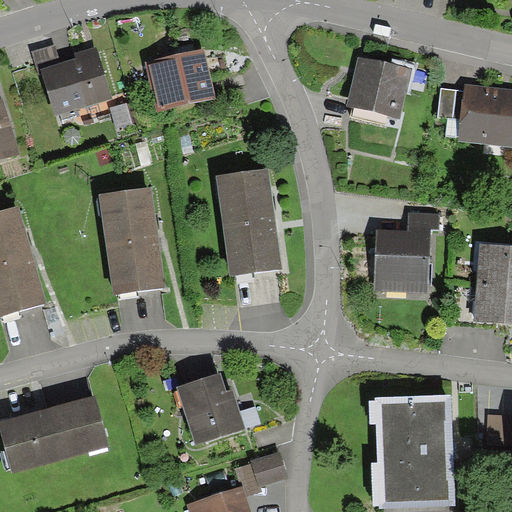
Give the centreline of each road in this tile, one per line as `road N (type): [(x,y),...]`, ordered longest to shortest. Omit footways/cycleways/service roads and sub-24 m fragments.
road 1 (residential): [(322,353),(328,240),(308,139),(268,43),(265,0)]
road 2 (residential): [(322,353),(222,344),(126,349),(0,381)]
road 3 (residential): [(265,0),(511,53)]
road 4 (residential): [(511,378),(322,353)]
road 5 (residential): [(299,511),(322,353)]
road 6 (residential): [(0,33),(118,0)]
